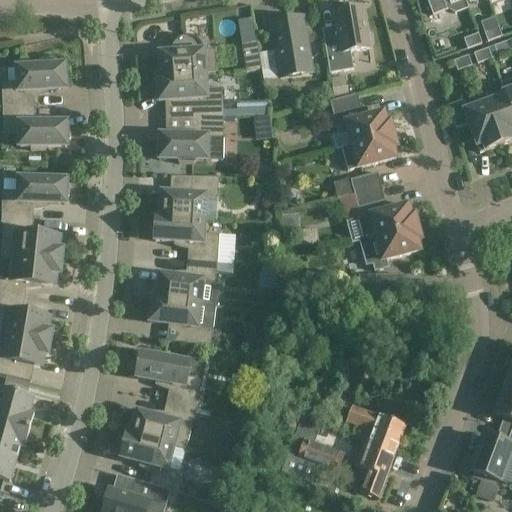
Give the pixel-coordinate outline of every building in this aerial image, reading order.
[(468,11),(464,0),(426,0),(432,17),(446,12),(455,16),(468,11)] [(366,33),(362,10),(334,14),(338,37),(323,39),(329,76),(353,72),(350,54),(369,51),(368,47),(370,44),(369,36),(366,33)] [(259,57),(261,72),(262,77),(278,74),(279,81),(312,75),(302,19),(270,24),(275,54),(259,57)] [(502,40),(498,30),(484,35),(488,45),(502,40)] [(159,56),(161,80),(161,81),(205,77),(203,53),(202,50),(201,47),(200,45),(198,42),(196,41),(193,39),(191,38),(188,38),(185,38),(182,39),(179,40),(180,49),(172,51),(173,55),(159,56)] [(482,48),(478,38),(464,43),(467,53),(482,48)] [(261,72),(259,57),(257,44),(241,47),(246,75),(261,72)] [(498,60),(511,54),(511,53),(509,44),(494,50),(498,60)] [(492,62),(488,52),(474,57),(478,67),(492,62)] [(2,110),(33,109),(32,98),(38,97),(46,95),(46,92),(65,91),(64,67),(64,66),(63,64),(62,63),(61,61),(60,60),(59,59),(57,59),(55,58),(54,58),(52,59),(31,65),(31,69),(16,70),(17,84),(1,85),(2,110)] [(472,70),(468,60),(454,65),(458,75),(472,70)] [(161,80),(157,80),(158,104),(179,103),(180,105),(188,106),(194,106),(195,120),(224,119),(222,98),(221,90),(206,91),(205,77),(161,81),(161,80)] [(511,117),(511,80),(500,85),(504,95),(511,117)] [(485,105),(500,148),(511,143),(511,117),(504,95),(503,95),(504,98),(485,105)] [(360,111),(356,97),(329,104),(333,118),(360,111)] [(500,148),(485,105),(465,112),(462,103),(447,108),(456,131),(469,126),(479,155),(500,148)] [(33,120),(33,109),(2,110),(2,135),(19,135),(19,149),(31,149),(31,153),(47,153),(47,149),(67,149),(67,144),(68,143),(69,141),(70,140),(70,138),(70,137),(70,135),(69,134),(69,132),(68,131),(66,130),(66,125),(47,125),(47,122),(39,120),(33,120)] [(360,111),(333,118),(335,127),(338,138),(348,135),(351,147),(393,136),(390,124),(386,125),(383,114),(362,120),(360,111)] [(224,119),(195,120),(195,134),(189,134),(180,136),(180,138),(159,138),(159,161),(178,162),(178,166),(194,166),(194,162),(207,162),(207,140),(223,140),(224,119)] [(397,149),(393,136),(351,147),(350,147),(341,149),(347,173),(396,161),(393,150),(397,149)] [(350,182),(354,196),(381,189),(377,175),(350,182)] [(1,219),(31,221),(31,210),(37,210),(45,208),(46,206),(65,206),(65,201),(67,200),(68,199),(68,197),(69,196),(69,194),(69,193),(69,191),(68,190),(67,188),(66,187),(66,182),(46,182),(46,178),(31,177),(31,181),(18,181),(18,195),(2,194),(1,219)] [(190,179),(184,179),(183,192),(175,193),(175,196),(161,195),(160,219),(160,220),(204,222),(205,199),(217,200),(219,180),(190,179)] [(360,220),(346,223),(350,241),(352,246),(359,244),(418,229),(414,216),(411,217),(408,207),(379,215),(377,205),(384,203),(381,189),(354,196),(357,211),(360,220)] [(31,221),(1,219),(0,229),(0,234),(3,235),(1,258),(13,260),(13,259),(61,264),(62,252),(58,251),(59,239),(44,238),(44,235),(36,232),(30,232),(31,221)] [(190,249),(189,263),(217,265),(219,237),(203,236),(204,222),(160,220),(160,219),(156,219),(156,224),(154,225),(153,226),(152,227),(152,229),(152,231),(152,232),(152,234),(153,235),(154,237),(155,238),(155,243),(176,244),(176,246),(184,249),(190,249)] [(418,229),(359,244),(365,269),(372,267),(374,274),(389,270),(386,262),(420,253),(417,243),(421,242),(418,229)] [(13,259),(13,260),(11,282),(0,280),(0,296),(23,300),(24,288),(30,289),(38,288),(38,286),(54,287),(55,275),(59,276),(61,264),(13,259)] [(215,285),(217,265),(189,263),(187,276),(181,275),(173,276),(173,279),(159,277),(156,301),(200,306),(203,284),(215,285)] [(403,292),(403,277),(375,277),(375,292),(403,292)] [(23,300),(0,296),(0,313),(6,315),(2,337),(49,345),(51,333),(47,332),(49,320),(34,318),(34,315),(27,312),(21,311),(23,300)] [(152,300),(149,324),(170,327),(170,329),(178,332),(184,333),(182,347),(210,351),(213,331),(216,308),(200,306),(156,301),(152,300)] [(0,377),(9,379),(11,367),(17,368),(26,368),(26,365),(41,368),(43,356),(47,357),(49,345),(2,337),(0,336),(0,377)] [(171,391),(168,404),(196,410),(201,385),(197,380),(186,378),(188,365),(175,362),(176,358),(161,356),(160,360),(141,356),(137,380),(158,384),(157,386),(165,390),(171,391)] [(377,370),(339,357),(337,365),(344,368),(340,378),(344,379),(340,390),(347,392),(347,394),(366,401),(377,370)] [(511,383),(508,382),(495,415),(511,421),(511,430),(511,435),(511,383)] [(0,413),(0,414),(32,423),(34,415),(29,414),(34,398),(3,390),(0,399),(0,413)] [(173,449),(173,450),(185,453),(196,410),(168,404),(165,417),(159,415),(151,415),(150,418),(137,414),(131,438),(130,438),(173,449)] [(354,440),(363,444),(364,444),(395,457),(406,429),(352,409),(346,426),(359,430),(354,440)] [(0,433),(27,441),(32,423),(0,414),(0,433)] [(0,456),(16,461),(20,447),(25,448),(27,441),(0,433),(0,456)] [(483,438),(470,472),(500,483),(510,458),(511,458),(511,435),(506,446),(483,438)] [(151,486),(170,492),(178,494),(183,475),(167,471),(173,450),(173,449),(130,438),(131,438),(127,437),(125,441),(124,442),(123,443),(122,444),(121,446),(120,447),(120,449),(120,450),(120,452),(121,454),(122,455),(121,460),(141,466),(140,470),(154,474),(151,486)] [(343,457),(304,442),(297,461),(336,476),(343,457)] [(364,444),(363,444),(354,469),(367,474),(358,494),(378,502),(395,457),(364,444)] [(16,461),(0,456),(0,480),(10,483),(16,461)] [(164,511),(170,492),(151,486),(134,481),(129,497),(108,490),(101,511),(164,511)] [(480,483),(480,485),(473,483),(470,492),(477,494),(476,497),(494,503),(499,489),(480,483)]
